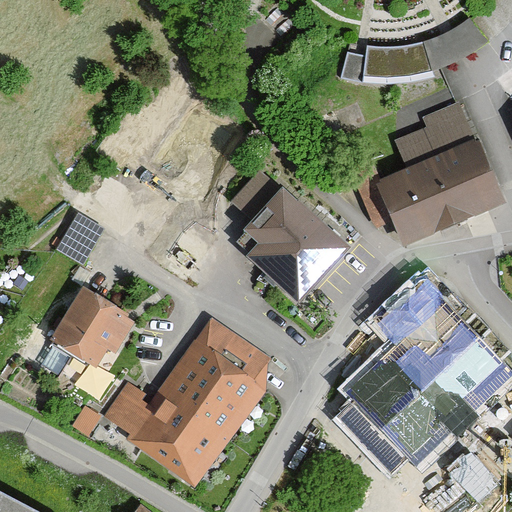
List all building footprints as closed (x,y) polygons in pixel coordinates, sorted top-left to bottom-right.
[(479,54),(489,47),(470,24),(447,38),(423,48),(398,53),(366,52),(365,60),(348,58),(342,84),(364,88),(388,89),(406,88),(432,80),(432,77),(448,70),(467,62),(479,54)] [(192,129),(230,167),(253,144),(215,106),(192,129)] [(127,107),(106,134),(125,148),(146,121),(127,107)] [(501,206),(459,107),(422,122),(427,132),(394,146),(404,170),(379,181),(371,162),(351,170),(378,232),(389,228),(398,250),(501,206)] [(240,259),(296,307),(322,277),(346,249),(260,175),(231,208),(248,222),(239,233),(252,245),(240,259)] [(225,242),(183,216),(153,266),(194,291),(225,242)] [(56,256),(82,271),(105,232),(79,217),(56,256)] [(420,475),(511,389),(511,379),(455,320),(464,311),(430,275),(377,325),(379,328),(373,334),(381,346),(340,387),(353,403),(335,419),(390,478),(407,461),(420,475)] [(136,322),(80,290),(49,346),(95,372),(105,354),(114,359),(136,322)] [(264,394),(268,360),(211,320),(148,409),(141,404),(144,399),(128,388),(105,421),(128,437),(124,443),(194,492),(249,415),(264,394)] [(447,460),(478,495),(500,476),(469,440),(447,460)] [(0,511),(23,511),(0,500),(0,511)]
